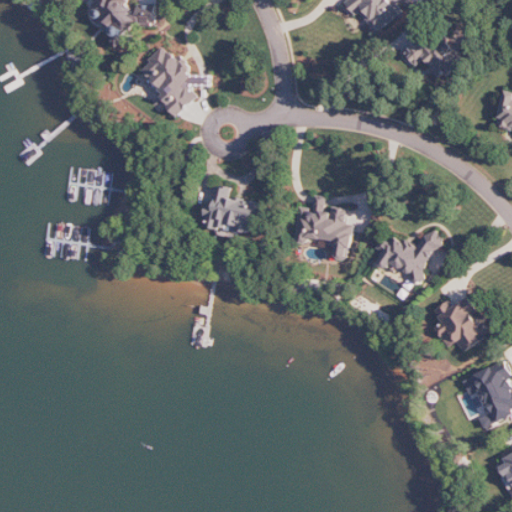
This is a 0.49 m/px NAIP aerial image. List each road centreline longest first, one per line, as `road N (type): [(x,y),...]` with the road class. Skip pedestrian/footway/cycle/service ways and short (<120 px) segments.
road 1 (residential): [(511,215),(461,164),(403,134),(287,115)]
road 2 (residential): [(212,138),(237,150),(248,124),(223,113),(212,138)]
